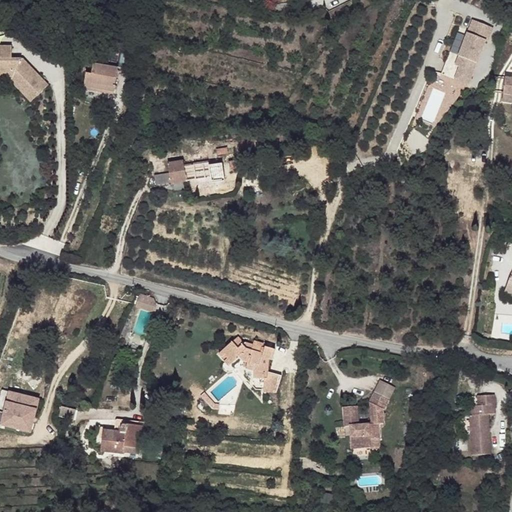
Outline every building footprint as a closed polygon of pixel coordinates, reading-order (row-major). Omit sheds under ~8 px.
[(474,19),(468,32),(475,35),(480,22),(474,19)] [(488,41),(494,28),(480,22),(475,35),(468,32),(455,64),(459,65),(454,77),(468,83),(486,40),(488,41)] [(48,86),(23,59),(12,59),(12,47),(0,46),(0,77),(13,77),(34,99),(48,86)] [(114,91),(118,68),(93,64),(92,75),(86,74),(84,87),(114,91)] [(34,99),(13,77),(0,77),(0,81),(11,82),(31,102),(34,99)] [(511,79),(505,78),(503,94),(511,95),(511,79)] [(511,103),(511,95),(503,94),(502,102),(511,103)] [(187,181),(184,166),(183,160),(168,163),(170,173),(155,176),(156,185),(173,183),(184,181),(187,181)] [(239,170),(238,160),(228,162),(229,165),(220,166),(222,173),(239,170)] [(211,178),(209,163),(184,166),(187,181),(211,178)] [(186,189),(184,181),(173,183),(175,191),(186,189)] [(156,304),(153,297),(140,293),(136,307),(155,313),(156,304)] [(272,360),(275,350),(265,347),(265,349),(262,348),(263,344),(254,341),(253,345),(245,343),(243,344),(237,337),(219,354),(225,361),(224,362),(228,366),(239,357),(241,360),(254,365),(253,371),(253,378),(264,379),(263,392),(276,393),(281,376),(268,373),(269,359),(272,360)] [(393,387),(379,380),(373,392),(389,400),(395,388),(393,387)] [(355,426),(354,406),(342,408),(344,427),(351,426),(352,449),(371,447),(371,438),(380,438),(379,423),(384,423),(383,409),(384,409),(389,400),(373,392),(368,401),(369,402),(371,403),(372,419),(373,424),(371,424),(359,425),(355,426)] [(215,404),(204,393),(200,396),(213,409),(219,410),(219,405),(215,404)] [(3,394),(0,404),(8,406),(10,395),(3,394)] [(0,404),(0,405),(0,428),(26,435),(29,425),(34,426),(40,403),(10,395),(8,406),(0,404)] [(490,454),(488,414),(495,414),(494,395),(477,396),(477,405),(469,406),(472,455),(490,454)] [(62,410),(58,427),(73,430),(77,413),(62,410)] [(141,449),(144,422),(128,421),(127,425),(124,425),(123,425),(123,426),(121,433),(104,430),(101,451),(125,453),(125,447),(140,449),(141,449)]
